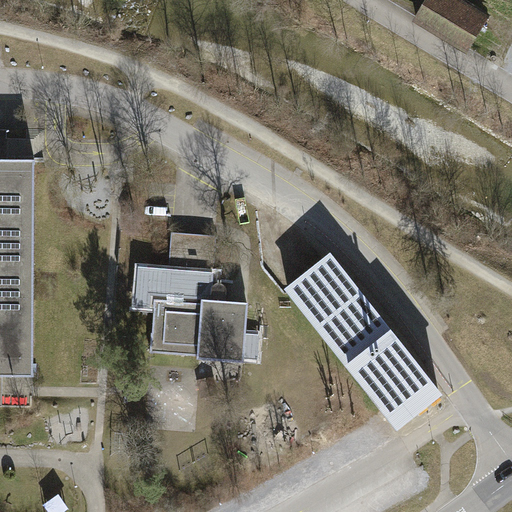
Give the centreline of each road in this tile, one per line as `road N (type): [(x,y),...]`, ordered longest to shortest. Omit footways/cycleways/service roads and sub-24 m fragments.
road 1 (track): [(511,287),(150,72),(0,28)]
road 2 (residential): [(511,91),(363,0)]
